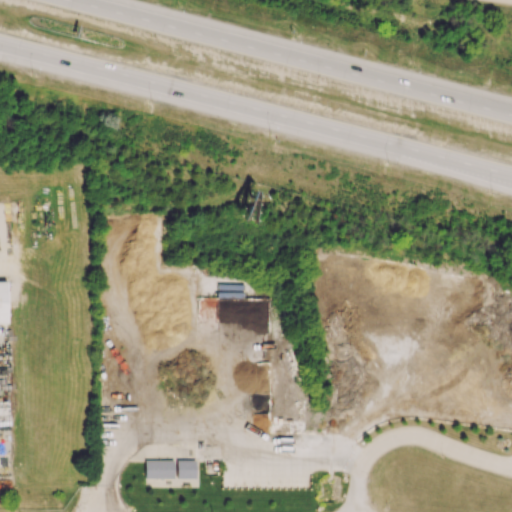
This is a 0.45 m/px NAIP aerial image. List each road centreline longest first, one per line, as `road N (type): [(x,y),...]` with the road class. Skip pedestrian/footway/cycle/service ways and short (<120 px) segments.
road 1 (motorway): [(0,43),(498,170)]
road 2 (motorway): [(511,114),(70,0)]
road 3 (residential): [(511,467),(413,436),(389,441),(362,469),(355,511)]
